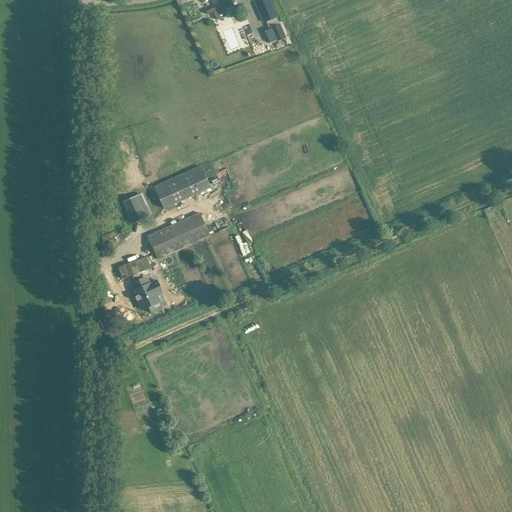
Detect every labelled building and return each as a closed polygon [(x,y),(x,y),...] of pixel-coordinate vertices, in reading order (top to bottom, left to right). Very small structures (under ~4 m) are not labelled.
[(254,0),(264,22),(266,21),(269,29),(264,31),(270,44),(275,42),(284,38),(279,25),(276,17),(268,0),(254,0)] [(163,209),(210,188),(200,167),(154,188),(163,209)] [(209,236),(203,222),(206,221),(203,213),(200,214),(148,237),(157,259),(209,236)] [(159,302),(155,293),(153,288),(150,290),(145,278),(132,284),(135,291),(136,291),(140,300),(138,301),(142,310),(159,302)] [(172,439),(176,437),(169,422),(165,425),(172,439)]
